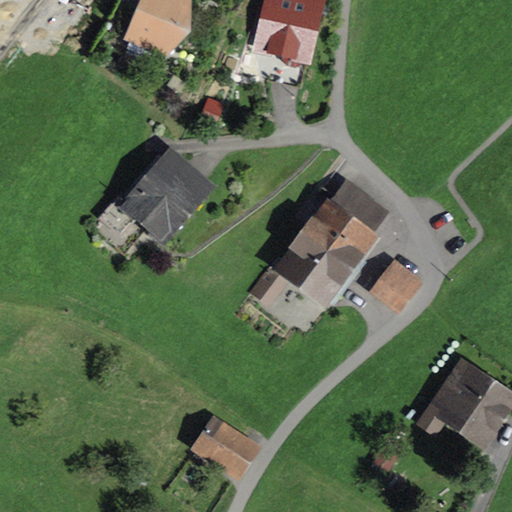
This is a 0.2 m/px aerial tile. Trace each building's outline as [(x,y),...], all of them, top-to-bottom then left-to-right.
[(136,0),(136,1),(145,5),(125,53),(149,63),(156,47),(162,50),(174,40),(184,17),(183,2),(179,0),(136,0)] [(300,59),(313,6),(310,5),(311,0),(292,0),(292,1),(287,0),(272,0),(260,53),(264,78),(285,83),(291,57),(300,59)] [(121,196),(94,227),(122,252),(149,221),(162,232),(200,189),(168,161),(130,204),(121,196)] [(281,266),(323,297),(385,214),(349,187),(338,202),(323,191),(303,216),(313,223),(281,266)] [(398,310),(419,283),(395,264),(374,292),(398,310)] [(269,303),(284,282),(268,270),(253,291),(269,303)] [(483,438),(509,400),(460,367),(421,423),(434,433),(447,414),(483,438)] [(197,448),(237,475),(254,449),(214,423),(197,448)]
